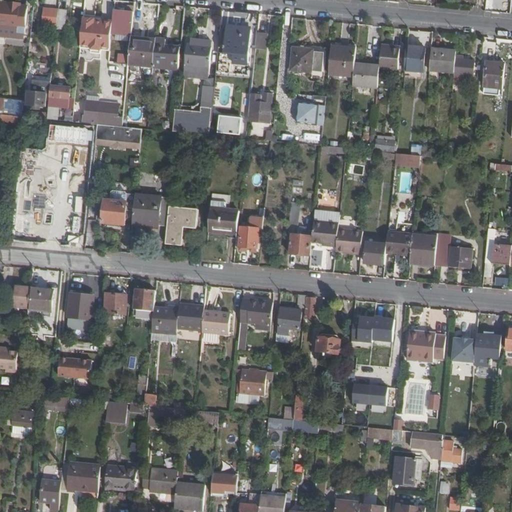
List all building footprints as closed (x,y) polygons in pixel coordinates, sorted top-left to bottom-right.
[(8,5),(0,4),(0,37),(15,40),(19,40),(24,40),(27,7),(20,6),(20,3),(9,2),(8,5)] [(70,4),(60,3),(59,7),(58,20),(57,28),(66,28),(67,18),(68,18),(70,4)] [(58,20),(59,7),(50,6),(49,19),(58,20)] [(132,33),(135,8),(129,8),(128,11),(115,10),(114,21),(113,25),(112,32),(132,33)] [(96,19),(83,18),(80,45),(92,46),(92,50),(102,51),(104,23),(96,23),(96,19)] [(232,61),(248,63),(251,30),(227,27),(224,52),(233,53),(232,61)] [(268,35),(258,34),(256,50),(267,50),(268,35)] [(157,45),(157,40),(132,37),(130,58),(129,65),(154,67),(157,45)] [(294,48),(292,70),(313,73),(313,70),(323,71),(326,47),(298,44),(297,48),(294,48)] [(179,69),(181,47),(157,45),(154,67),(179,69)] [(204,69),(206,46),(187,45),(185,67),(204,69)] [(212,47),(206,46),(204,69),(210,69),(212,47)] [(355,64),(357,49),(332,46),(329,77),(353,80),(355,64)] [(417,47),(407,46),(406,51),(405,69),(423,71),(425,50),(417,49),(417,47)] [(380,66),(380,67),(398,69),(400,49),(381,47),(380,63),(380,66)] [(456,59),(457,51),(432,49),(430,70),(454,73),(456,59)] [(454,75),(466,76),(473,77),(474,61),(456,59),(454,73),(454,75)] [(503,88),(506,64),(486,62),(484,86),(503,88)] [(353,80),(353,85),(378,87),(380,67),(380,66),(359,65),(355,64),(353,80)] [(185,74),(203,75),(204,69),(185,67),(185,74)] [(36,76),(35,83),(51,86),(52,78),(36,76)] [(48,119),(57,120),(58,107),(60,107),(61,99),(70,100),(72,88),(52,86),(49,113),(48,119)] [(27,105),(47,107),(48,94),(29,92),(27,105)] [(252,93),(251,103),(263,104),(264,94),(252,93)] [(250,111),(250,94),(242,94),(242,111),(250,111)] [(251,103),(249,123),(253,123),(255,124),(270,126),(273,94),(264,94),(263,104),(251,103)] [(24,111),(25,101),(0,98),(0,114),(23,117),(24,111)] [(86,110),(86,102),(76,101),(76,109),(86,110)] [(297,123),(323,127),(326,105),(299,103),(297,123)] [(98,124),(123,126),(123,119),(118,118),(120,105),(112,104),(112,109),(105,109),(100,108),(98,124)] [(82,123),(98,124),(100,108),(87,107),(86,116),(83,116),(82,123)] [(142,122),(143,107),(129,107),(129,121),(142,122)] [(176,110),(175,133),(212,134),(213,108),(202,108),(202,111),(176,110)] [(23,117),(48,119),(49,113),(24,111),(23,117)] [(0,131),(21,134),(23,117),(0,114),(0,131)] [(219,126),(231,127),(240,128),(242,128),(243,118),(233,116),(232,119),(219,117),(219,126)] [(69,121),(61,121),(60,131),(72,132),(73,122),(69,121)] [(89,134),(97,135),(98,124),(82,123),(79,122),(73,122),(72,132),(79,133),(80,126),(90,127),(89,134)] [(123,126),(98,124),(97,135),(96,139),(141,144),(142,129),(125,127),(123,126)] [(79,133),(89,134),(90,127),(80,126),(79,133)] [(240,128),(231,127),(230,135),(240,135),(240,128)] [(141,144),(96,139),(96,144),(111,146),(111,148),(125,149),(125,147),(140,149),(141,144)] [(376,150),(394,151),(395,141),(377,139),(376,150)] [(421,156),(422,146),(412,145),(411,155),(421,156)] [(322,147),(322,153),(346,155),(347,149),(322,147)] [(396,160),(396,163),(409,165),(410,158),(397,156),(396,160)] [(131,158),(130,166),(138,166),(139,158),(131,158)] [(270,161),(268,176),(276,177),(277,167),(275,167),(275,162),(270,161)] [(349,176),(363,177),(364,165),(350,164),(350,167),(347,167),(347,172),(350,173),(349,176)] [(35,212),(43,211),(48,208),(53,204),(57,199),(59,193),(59,187),(57,180),(53,173),(48,169),(41,166),(33,165),(25,167),(19,172),(14,178),(12,186),(12,194),(15,201),(20,207),(27,211),(35,212)] [(111,201),(105,200),(103,222),(126,225),(127,211),(134,211),(136,195),(129,194),(128,192),(113,191),(112,193),(111,201)] [(133,223),(159,226),(168,226),(170,202),(170,198),(149,196),(136,194),(136,195),(134,211),(133,223)] [(208,236),(237,239),(240,212),(226,210),(226,203),(212,201),(208,236)] [(168,226),(166,243),(182,245),(183,238),(180,238),(181,226),(184,226),(197,227),(199,209),(196,209),(196,205),(170,202),(168,226)] [(291,203),(289,225),(299,226),(302,205),(291,203)] [(339,224),(314,222),(312,237),(311,245),(322,246),(323,248),(336,249),(339,229),(339,224)] [(240,251),(257,252),(258,233),(259,230),(257,230),(241,228),(240,251)] [(345,254),(361,255),(364,231),(339,229),(336,249),(346,250),(345,254)] [(488,248),(486,263),(491,264),(511,265),(511,258),(511,245),(495,244),(497,230),(490,229),(489,236),(488,248)] [(413,235),(389,233),(387,246),(386,256),(411,259),(413,235)] [(452,236),(439,234),(438,238),(435,267),(472,271),(474,250),(451,248),(452,236)] [(289,254),(310,256),(311,245),(312,237),(291,235),(289,254)] [(411,259),(410,267),(435,270),(435,267),(438,238),(413,235),(411,259)] [(364,268),(385,270),(386,256),(387,246),(366,244),(364,268)] [(31,288),(17,286),(15,307),(29,308),(31,288)] [(29,308),(29,314),(38,314),(39,310),(51,311),(53,290),(31,288),(29,308)] [(155,310),(157,290),(137,288),(135,308),(155,310)] [(126,314),(128,295),(107,293),(106,311),(126,314)] [(79,318),(81,295),(72,294),(70,317),(79,318)] [(95,296),(81,295),(79,318),(93,319),(95,296)] [(306,308),(307,295),(300,295),(298,307),(306,308)] [(306,316),(315,317),(317,298),(308,297),(306,316)] [(249,299),(243,298),(241,321),(248,322),(260,323),(260,329),(271,330),(274,304),(270,304),(270,302),(249,299)] [(205,311),(206,306),(181,304),(180,308),(178,329),(203,331),(205,311)] [(171,311),(155,310),(153,331),(178,333),(178,329),(180,308),(171,308),(171,311)] [(302,331),(304,311),(284,308),(281,328),(280,328),(280,334),(291,336),(292,330),(302,331)] [(205,311),(203,331),(203,332),(229,335),(231,314),(205,311)] [(362,316),(360,341),(399,344),(401,319),(362,316)] [(241,321),(238,348),(246,349),(248,333),(248,322),(241,321)] [(409,357),(435,360),(437,336),(423,335),(423,331),(411,330),(409,357)] [(152,340),(177,343),(178,333),(153,331),(152,340)] [(447,333),(438,333),(437,336),(435,360),(445,361),(447,333)] [(319,351),(340,353),(342,340),(339,335),(325,334),(320,337),(319,351)] [(478,334),(477,339),(475,363),(491,364),(491,359),(500,359),(502,336),(478,334)] [(477,339),(455,337),(453,361),(475,363),(477,339)] [(7,352),(7,349),(0,348),(0,368),(8,369),(8,373),(17,374),(19,354),(10,353),(7,352)] [(93,361),(60,358),(59,376),(91,379),(93,361)] [(260,370),(251,369),(243,368),(241,393),(265,395),(268,370),(260,370)] [(389,387),(355,384),(353,403),(387,406),(389,387)] [(147,393),(146,405),(151,405),(163,407),(164,400),(156,399),(156,394),(147,393)] [(440,412),(443,396),(431,393),(428,409),(440,412)] [(71,398),(52,396),(46,395),(45,403),(52,404),(70,406),(71,398)] [(296,408),(295,420),(296,420),(303,420),(304,415),(302,415),(302,410),(304,410),(304,403),(308,403),(309,397),(297,396),(296,408)] [(96,400),(92,400),(91,408),(108,409),(108,408),(108,401),(96,400)] [(108,408),(128,410),(128,403),(121,402),(108,401),(108,408)] [(304,415),(303,420),(313,421),(314,404),(308,403),(304,403),(304,410),(302,410),(302,415),(304,415)] [(151,405),(149,426),(157,427),(159,416),(167,416),(168,407),(163,407),(151,405)] [(167,416),(184,418),(185,409),(175,408),(170,407),(168,407),(167,416)] [(295,420),(296,408),(286,407),(285,419),(295,420)] [(108,409),(107,422),(126,424),(128,410),(108,408),(108,409)] [(187,409),(185,409),(184,418),(184,423),(219,427),(220,412),(195,410),(187,409)] [(14,426),(32,427),(34,413),(15,411),(14,426)] [(269,428),(294,431),(295,420),(285,419),(270,417),(269,428)] [(298,422),(298,431),(306,432),(306,423),(298,422)] [(344,432),(345,425),(333,423),(332,431),(344,432)] [(393,441),(394,430),(369,427),(369,431),(368,438),(393,441)] [(393,441),(393,443),(402,444),(404,431),(395,430),(393,441)] [(427,433),(413,432),(412,448),(431,450),(441,450),(442,435),(427,433)] [(494,440),(486,439),(485,449),(493,450),(494,440)] [(441,450),(431,450),(431,454),(433,457),(442,458),(442,462),(461,464),(463,452),(441,450)] [(398,459),(396,480),(405,481),(405,485),(414,486),(414,479),(422,480),(424,461),(398,459)] [(63,482),(62,490),(69,491),(72,464),(65,463),(63,482)] [(77,490),(99,492),(102,466),(72,464),(69,491),(77,491),(77,490)] [(136,490),(137,471),(108,468),(106,490),(114,491),(114,488),(136,490)] [(177,494),(178,483),(178,481),(179,473),(179,471),(153,469),(151,491),(177,494)] [(214,475),(212,496),(237,499),(240,477),(214,475)] [(51,509),(60,510),(62,490),(63,482),(44,479),(42,501),(52,502),(51,509)] [(177,494),(176,506),(204,509),(206,485),(184,483),(178,483),(177,494)] [(285,511),(288,492),(279,491),(278,495),(262,494),(261,506),(260,511),(285,511)] [(337,501),(336,511),(361,511),(362,505),(362,503),(337,501)]
